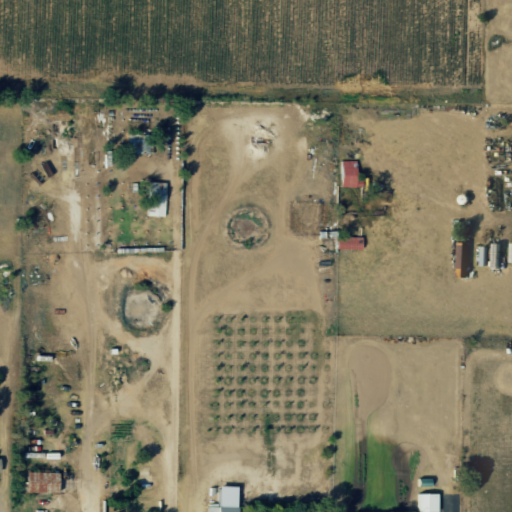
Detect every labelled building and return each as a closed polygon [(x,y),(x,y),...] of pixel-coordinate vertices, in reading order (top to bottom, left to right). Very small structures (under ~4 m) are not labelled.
[(129,153),(153,154),(154,133),(130,132),(129,153)] [(342,186),(363,186),(363,177),(359,177),(358,160),(341,160),(342,186)] [(365,236),(339,236),(339,249),(365,248),(365,236)] [(482,247),(482,266),(490,266),(491,247),(482,247)] [(29,491),(60,492),(61,472),(30,471),(29,491)] [(437,492),(416,492),(415,511),(437,511),(437,492)]
